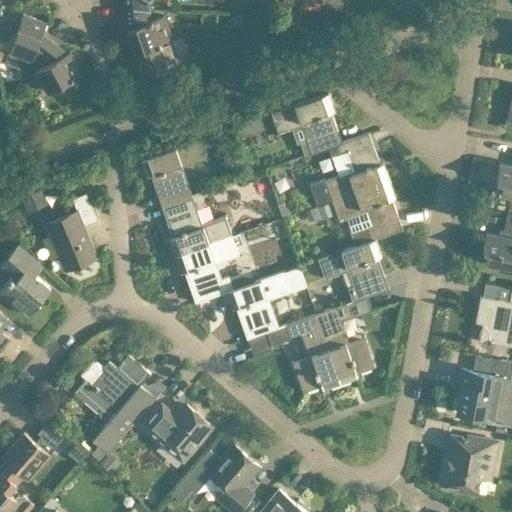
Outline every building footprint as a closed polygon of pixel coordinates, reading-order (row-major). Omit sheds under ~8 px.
[(146,0),(115,0),(116,5),(148,8),(146,0)] [(282,0),(283,4),(297,5),(297,8),(298,9),(298,4),(302,1),(323,2),(326,6),(326,11),(327,11),(327,6),(331,3),(342,3),(342,0),(282,0)] [(171,38),(164,18),(163,14),(150,19),(148,8),(116,5),(119,30),(114,32),(117,41),(130,37),(134,50),(171,38)] [(32,57),(40,33),(45,22),(22,13),(18,21),(9,17),(0,19),(0,62),(3,62),(27,70),(32,57)] [(66,52),(40,33),(32,57),(42,65),(35,69),(37,73),(46,91),(80,73),(69,51),(66,52)] [(179,61),(171,38),(134,50),(144,77),(140,79),(145,93),(174,82),(168,65),(179,61)] [(328,92),(271,112),(277,131),(278,132),(278,133),(301,125),(311,153),(328,147),(337,144),(337,143),(342,141),(331,111),(335,109),(332,102),(328,92)] [(325,177),(310,183),(317,204),(333,199),(390,179),(386,169),(383,162),(380,163),(369,132),(342,141),(337,143),(337,144),(328,147),(338,175),(326,180),(325,177)] [(140,158),(143,168),(146,176),(150,174),(160,205),(191,194),(181,166),(204,158),(197,138),(140,158)] [(500,193),(511,194),(511,163),(499,162),(496,180),(503,181),(500,193)] [(390,179),(333,199),(337,210),(340,219),(366,210),(371,224),(349,231),(354,245),(372,239),(376,238),(403,229),(392,197),(396,196),(393,189),(390,179)] [(41,188),(21,196),(27,210),(47,202),(41,188)] [(96,256),(88,237),(83,224),(96,219),(85,193),(72,198),(76,209),(44,223),(64,270),(96,256)] [(201,223),(191,194),(160,205),(171,236),(168,237),(174,255),(230,235),(223,215),(201,223)] [(313,218),(337,210),(333,199),(317,204),(309,207),(313,218)] [(511,213),(507,213),(503,235),(486,232),(483,250),(488,251),(486,262),(511,267),(511,213)] [(237,254),(230,235),(174,255),(180,272),(183,271),(195,302),(226,291),(226,290),(232,288),(227,275),(220,277),(214,262),(237,254)] [(354,245),(317,258),(324,278),(354,268),(359,283),(348,287),(353,301),(389,288),(378,256),(382,255),(379,248),(376,238),(372,239),(354,245)] [(49,287),(34,275),(42,265),(43,264),(28,252),(18,243),(1,263),(13,274),(0,289),(0,294),(14,306),(16,304),(29,314),(39,302),(38,301),(49,287)] [(267,298),(289,290),(304,285),(298,265),(232,288),(226,290),(226,291),(232,308),(236,306),(247,338),(278,327),(267,298)] [(481,294),(476,321),(483,323),(482,327),(481,327),(479,334),(481,335),(480,339),(486,340),(486,342),(495,344),(496,342),(511,345),(511,339),(511,287),(510,300),(481,294)] [(347,302),(315,313),(340,383),(358,376),(357,373),(376,366),(365,334),(364,334),(366,340),(350,346),(341,319),(352,315),(347,302)] [(2,313),(0,311),(0,347),(9,338),(0,330),(0,327),(8,318),(2,313)] [(340,383),(315,313),(285,323),(289,337),(300,333),(310,360),(295,365),(292,359),(292,360),(303,391),(322,385),(324,389),(340,383)] [(85,378),(73,391),(85,401),(91,393),(103,403),(97,411),(108,420),(106,422),(92,439),(97,444),(89,453),(98,461),(106,452),(107,452),(122,435),(123,436),(143,412),(156,397),(141,384),(150,373),(127,353),(116,366),(108,360),(102,366),(96,361),(92,361),(81,374),(85,378)] [(511,425),(511,418),(511,401),(508,396),(511,385),(511,384),(511,361),(509,376),(461,367),(458,385),(462,386),(457,411),(490,417),(490,420),(489,420),(489,421),(511,425)] [(149,418),(143,425),(163,442),(183,459),(189,452),(202,437),(200,435),(210,423),(187,404),(177,415),(173,412),(162,402),(149,418)] [(40,435),(35,441),(39,444),(50,453),(65,435),(47,419),(36,432),(40,435)] [(0,511),(26,511),(33,503),(22,495),(18,495),(16,498),(8,491),(22,475),(27,479),(50,453),(39,444),(35,441),(23,431),(1,457),(5,460),(0,465),(0,511)] [(459,490),(477,493),(480,476),(487,478),(490,478),(497,440),(488,438),(468,434),(468,436),(450,433),(451,432),(449,432),(440,481),(460,485),(459,490)] [(209,448),(181,480),(194,491),(209,473),(226,488),(218,497),(235,511),(236,511),(253,493),(243,485),(260,466),(234,444),(222,458),(209,448)] [(120,461),(108,451),(100,461),(112,471),(120,461)] [(309,511),(306,509),(305,511),(300,507),(304,502),(300,499),(297,502),(279,488),(260,511),(309,511)] [(35,511),(55,511),(54,510),(56,508),(55,507),(58,504),(49,496),(35,511)]
